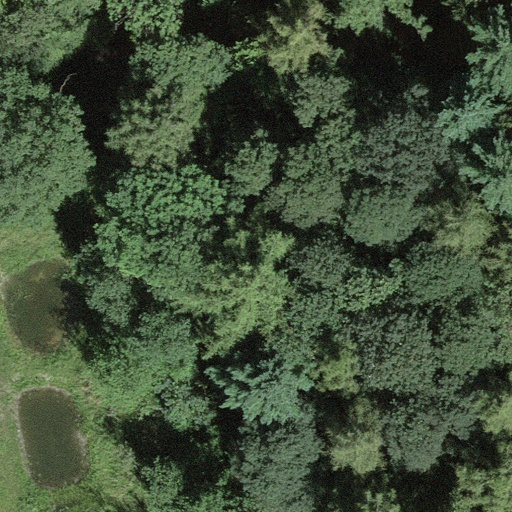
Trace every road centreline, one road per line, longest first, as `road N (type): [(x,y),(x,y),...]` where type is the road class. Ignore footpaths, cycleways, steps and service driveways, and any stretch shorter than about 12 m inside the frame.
road 1 (track): [(74,0),(148,129),(308,511)]
road 2 (track): [(131,98),(201,0)]
